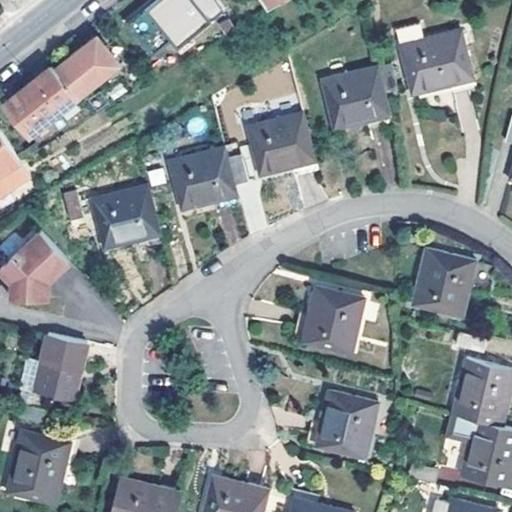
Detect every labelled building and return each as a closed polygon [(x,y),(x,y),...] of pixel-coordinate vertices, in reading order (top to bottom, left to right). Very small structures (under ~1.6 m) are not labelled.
[(147,0),(141,5),(167,37),(180,27),(186,35),(222,7),(216,0),(147,0)] [(261,0),(269,12),(289,0),(261,0)] [(180,27),(167,37),(174,44),(186,35),(180,27)] [(456,31),(400,43),(412,92),(442,85),(457,82),(459,90),(468,88),(456,31)] [(54,71),(76,99),(118,66),(96,37),(54,71)] [(391,61),(378,64),(385,88),(397,85),(391,61)] [(385,88),(378,64),(322,78),(334,126),(365,118),(379,114),(381,124),(391,121),(389,112),(385,88)] [(23,98),(8,109),(29,136),(76,99),(54,71),(52,67),(19,93),(23,98)] [(444,94),(459,90),(457,82),(442,85),(444,94)] [(23,98),(19,93),(4,104),(8,109),(23,98)] [(317,165),(302,109),(244,125),(258,173),(291,163),(305,160),(307,168),(317,165)] [(368,128),(381,124),(379,114),(365,118),(368,128)] [(511,117),(502,114),(496,141),(510,145),(502,179),(511,181),(511,117)] [(30,176),(20,161),(0,129),(0,174),(1,174),(11,189),(30,176)] [(147,188),(173,181),(182,211),(214,201),(228,197),(231,205),(239,203),(234,184),(226,158),(222,146),(168,162),(163,147),(139,154),(147,183),(147,188)] [(226,158),(234,184),(247,180),(239,154),(226,158)] [(293,172),(307,168),(305,160),(291,163),(293,172)] [(0,174),(0,196),(11,189),(1,174),(0,174)] [(147,188),(147,183),(90,199),(103,249),(137,239),(152,235),(154,244),(162,242),(147,188)] [(83,217),(75,191),(62,194),(70,221),(83,217)] [(217,209),(231,205),(228,197),(214,201),(217,209)] [(70,258),(40,228),(0,268),(13,281),(13,296),(50,296),(50,278),(47,275),(50,272),(55,267),(58,270),(70,258)] [(140,248),(154,244),(152,235),(137,239),(140,248)] [(476,261),(426,249),(413,307),(462,317),(468,294),(476,261)] [(476,261),(468,294),(488,299),(496,266),(476,261)] [(315,288),(306,318),(302,333),(292,329),(288,341),(344,358),(363,304),(315,288)] [(302,333),(306,318),(296,315),(292,329),(302,333)] [(73,399),(83,341),(42,332),(32,392),(73,399)] [(487,340),(461,334),(458,346),(484,353),(487,340)] [(476,421),(505,427),(511,396),(511,370),(468,360),(455,417),(476,421)] [(324,394),(319,425),(317,438),(308,437),(307,449),(316,451),(366,458),(374,401),(324,394)] [(39,423),(44,408),(15,402),(11,416),(39,423)] [(511,428),(505,427),(476,421),(463,478),(511,488),(511,428)] [(310,424),(308,437),(317,438),(319,425),(310,424)] [(69,442),(20,431),(6,493),(56,504),(64,465),(75,468),(77,458),(66,456),(69,442)] [(66,456),(77,458),(80,444),(69,442),(66,456)] [(411,479),(438,485),(442,470),(415,464),(411,479)] [(267,511),(273,491),(214,479),(211,497),(207,511),(267,511)] [(180,511),(184,492),(119,480),(113,511),(180,511)] [(296,499),(311,502),(313,489),(299,486),(296,499)] [(311,502),(296,499),(293,511),(358,511),(359,511),(319,503),(322,491),(313,489),(311,502)] [(454,497),(450,511),(501,511),(502,510),(454,497)]
